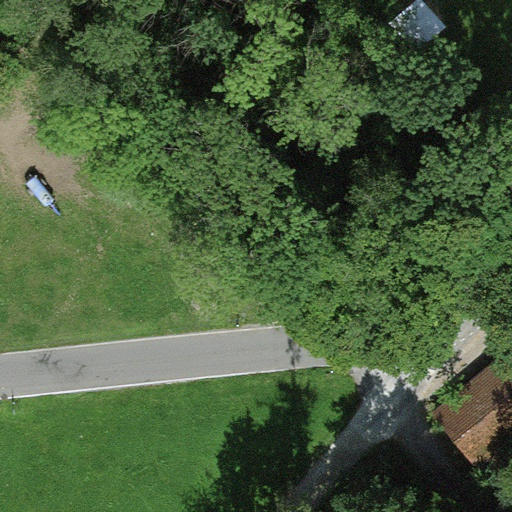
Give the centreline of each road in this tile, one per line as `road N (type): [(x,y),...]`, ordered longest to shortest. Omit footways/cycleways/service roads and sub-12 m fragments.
road 1 (unclassified): [(0,379),(411,336),(448,322),(511,247)]
road 2 (track): [(297,511),(382,416),(418,360),(411,336)]
road 3 (track): [(485,511),(382,416)]
